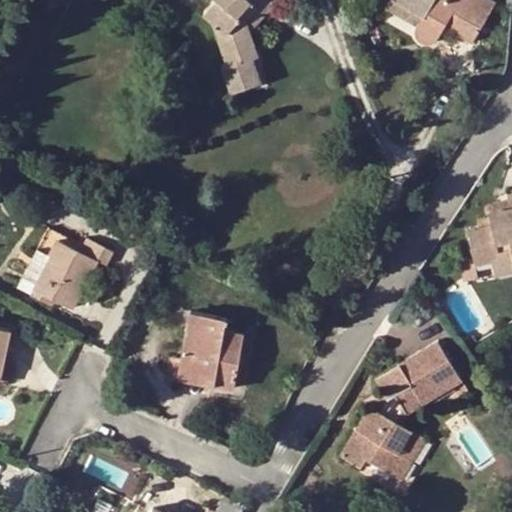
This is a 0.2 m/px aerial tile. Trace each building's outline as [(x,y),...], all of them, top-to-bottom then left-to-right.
[(244,11),(253,0),(208,0),(200,10),(213,22),(226,64),(222,65),(231,92),(261,82),(253,57),(257,55),(249,29),(244,11)] [(274,0),(253,0),(244,11),(249,29),(274,0)] [(422,16),(394,0),(388,0),(384,9),(417,27),(422,16)] [(490,0),(394,0),(422,16),(417,27),(416,32),(415,35),(417,39),(420,43),(426,44),(430,44),(435,42),(438,38),(444,28),(472,43),(495,2),(490,0)] [(472,267),(489,263),(511,257),(511,191),(506,193),(510,209),(489,214),(492,228),(465,234),(472,267)] [(18,287),(31,295),(34,289),(53,300),(71,308),(95,261),(105,266),(112,252),(85,238),(81,245),(50,228),(18,287)] [(511,257),(489,263),(492,278),(511,273),(511,257)] [(34,289),(31,295),(51,305),(53,300),(34,289)] [(190,313),(180,367),(211,374),(210,384),(234,388),(244,335),(224,330),(227,319),(190,313)] [(0,327),(0,375),(0,376),(11,330),(0,327)] [(460,341),(465,350),(478,343),(473,333),(460,341)] [(365,461),(390,475),(402,456),(408,460),(421,437),(401,425),(406,414),(421,404),(420,399),(457,376),(438,343),(377,379),(385,391),(389,398),(380,413),(371,408),(369,407),(340,456),(360,469),(365,461)] [(211,374),(180,367),(178,378),(210,384),(211,374)] [(420,399),(421,404),(461,381),(457,376),(420,399)] [(385,391),(371,408),(380,413),(389,398),(385,391)] [(402,456),(390,475),(400,482),(425,439),(421,437),(408,460),(402,456)] [(151,511),(150,511),(241,511),(244,508),(239,506),(225,500),(221,498),(214,511),(151,511)]
